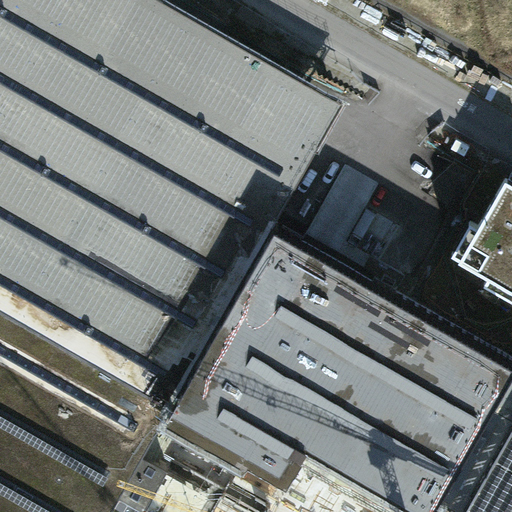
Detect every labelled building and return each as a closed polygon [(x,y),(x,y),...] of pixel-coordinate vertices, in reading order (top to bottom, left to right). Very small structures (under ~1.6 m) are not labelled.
[(436,149),(389,124),(368,164),(415,189),(436,149)] [(511,174),(501,169),(459,255),(511,281),(511,174)] [(386,240),(336,214),(314,257),(363,282),(386,240)] [(279,290),(248,341),(337,396),(369,345),(279,290)] [(0,511),(114,511),(172,411),(0,314),(0,511)] [(434,405),(363,369),(351,392),(421,428),(434,405)] [(511,429),(446,393),(397,482),(452,511),(495,511),(508,490),(511,491),(511,429)] [(176,457),(144,511),(363,511),(222,431),(200,469),(176,457)]
